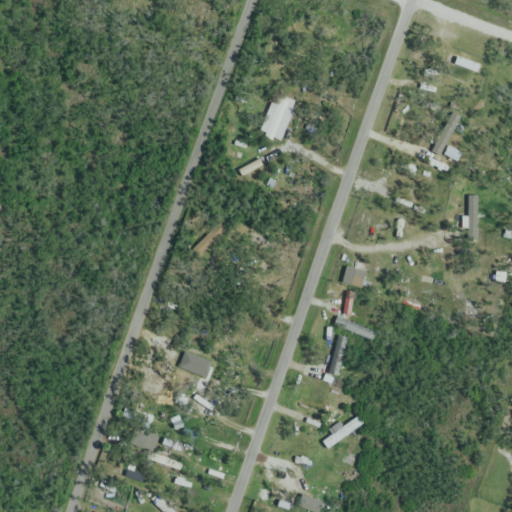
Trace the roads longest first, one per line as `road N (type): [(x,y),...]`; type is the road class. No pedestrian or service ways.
road 1 (residential): [(68,511),(249,0)]
road 2 (residential): [(233,511),(410,0)]
